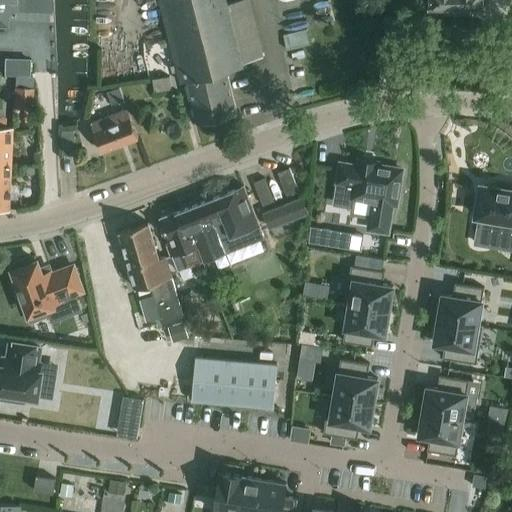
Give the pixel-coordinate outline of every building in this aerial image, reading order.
[(0,0),(0,22),(7,22),(7,8),(20,9),(19,0),(0,0)] [(242,0),(230,3),(229,0),(160,0),(178,65),(172,67),(174,73),(179,71),(182,83),(189,81),(200,123),(238,113),(228,71),(245,66),(244,62),(264,57),(248,0),(242,0)] [(307,30),(284,36),(287,50),(311,44),(307,30)] [(4,58),(4,75),(30,76),(30,59),(4,58)] [(113,105),(126,100),(121,88),(108,92),(113,105)] [(103,152),(140,138),(129,108),(92,122),(103,152)] [(0,161),(11,162),(12,127),(6,127),(0,126),(0,161)] [(64,156),(76,156),(75,131),(63,131),(64,156)] [(335,202),(335,203),(351,205),(352,198),(374,201),(369,229),(369,230),(389,233),(389,232),(393,205),(397,206),(403,169),(379,165),(379,161),(359,158),(358,166),(342,163),(335,202)] [(0,161),(0,209),(9,209),(11,162),(0,161)] [(288,197),(300,192),(292,169),(279,173),(288,197)] [(264,206),(266,205),(276,202),(266,177),(254,182),(264,206)] [(477,226),(474,245),(511,251),(511,184),(498,182),(497,187),(482,185),(477,216),(481,217),(479,226),(477,226)] [(180,212),(177,213),(181,220),(186,233),(194,231),(197,241),(199,247),(201,251),(205,262),(227,253),(265,238),(261,227),(246,186),(180,212)] [(303,197),(263,213),(270,230),(309,214),(303,197)] [(166,217),(162,219),(169,237),(165,238),(168,245),(172,257),(173,257),(178,272),(187,269),(205,262),(201,251),(199,247),(197,241),(194,231),(186,233),(181,220),(177,213),(174,214),(170,214),(166,217)] [(149,223),(120,232),(130,267),(137,288),(151,284),(155,296),(140,300),(147,321),(161,317),(161,318),(163,323),(184,316),(185,316),(173,278),(166,257),(160,259),(160,258),(149,223)] [(322,228),(319,244),(362,252),(365,235),(322,228)] [(40,261),(12,271),(29,318),(57,308),(56,303),(86,292),(76,264),(45,275),(40,261)] [(352,265),(345,303),(350,303),(379,308),(390,310),(394,286),(383,284),(385,271),(352,265)] [(442,292),(438,318),(439,319),(450,320),(479,325),(479,324),(485,287),(456,282),(454,294),(442,292)] [(350,304),(344,341),(373,346),(375,333),(386,335),(390,310),(379,308),(350,303),(350,304)] [(438,318),(434,343),(435,343),(437,343),(446,345),(444,358),(477,363),(483,326),(479,325),(450,320),(439,319),(438,318)] [(185,323),(174,326),(179,341),(190,338),(185,323)] [(0,365),(0,391),(4,392),(34,397),(40,397),(43,372),(38,371),(42,347),(11,343),(9,359),(5,358),(4,366),(0,365)] [(303,344),(300,359),(321,363),(324,347),(303,344)] [(275,408),(279,363),(197,356),(193,401),(275,408)] [(340,359),(334,397),(335,397),(364,402),(375,403),(379,378),(379,377),(369,375),(370,364),(342,359),(341,359),(340,359)] [(427,385),(423,411),(424,411),(435,413),(464,418),(470,380),(441,375),(439,387),(427,385)] [(330,396),(324,434),(358,439),(360,426),(371,428),(375,403),(364,402),(335,397),(334,397),(330,396)] [(490,410),(488,422),(505,424),(508,413),(490,410)] [(423,411),(418,436),(420,436),(430,438),(428,451),(457,456),(464,418),(435,413),(424,411),(423,411)] [(121,412),(119,426),(140,429),(142,415),(121,412)] [(490,422),(488,435),(500,437),(502,424),(490,422)] [(218,480),(212,511),(236,511),(243,474),(221,470),(220,470),(220,472),(220,473),(218,480)] [(243,474),(236,511),(259,511),(265,478),(243,474)] [(54,493),(56,479),(38,475),(36,490),(54,493)] [(476,475),(474,487),(487,489),(489,477),(476,475)] [(265,478),(259,511),(295,511),(298,498),(297,498),(285,496),(287,484),(287,483),(288,482),(265,478)] [(111,481),(109,493),(126,495),(128,483),(111,481)] [(62,483),(60,495),(73,497),(75,486),(66,484),(62,483)] [(140,489),(139,496),(149,498),(150,491),(140,489)] [(169,500),(168,502),(181,504),(182,502),(183,495),(170,493),(169,500)] [(0,511),(19,511),(21,506),(0,502),(0,511)]
